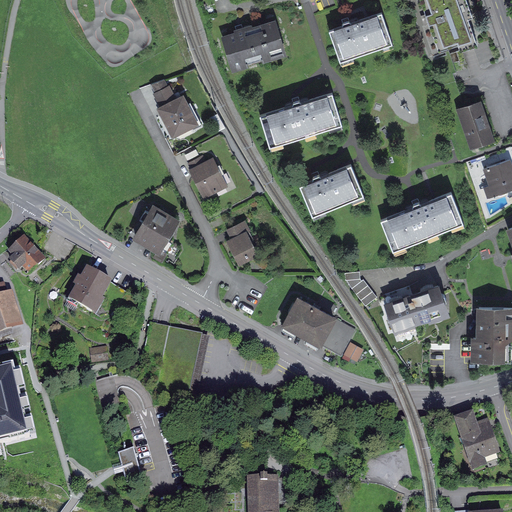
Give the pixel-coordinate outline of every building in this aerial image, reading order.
[(419,0),(438,53),(458,46),(461,53),(480,46),(471,21),(476,19),(469,0),(419,0)] [(342,29),(330,33),(340,65),(352,61),(350,58),(377,49),(378,52),(394,47),(383,16),(360,23),(359,21),(342,27),(342,29)] [(235,34),(222,38),(233,73),(248,69),(247,65),(263,60),(264,64),(287,57),(276,22),(253,29),(252,26),(235,32),(235,34)] [(164,80),(152,86),(156,93),(155,94),(161,107),(157,110),(172,140),(198,127),(183,97),(176,100),(170,87),(168,88),(164,80)] [(286,110),(259,119),(269,151),(285,146),(284,143),(326,130),(327,134),(342,129),(332,96),(308,103),(307,100),(285,107),(286,110)] [(494,141),(481,103),(458,111),(471,149),(494,141)] [(202,158),(188,165),(191,171),(189,172),(203,198),(227,186),(213,160),(205,164),(202,158)] [(490,187),(485,189),(488,199),(511,190),(511,163),(511,161),(484,170),(490,187)] [(311,182),(297,188),(311,222),(323,217),(322,214),(349,203),(350,206),(364,201),(350,166),(328,175),(327,173),(311,180),(311,182)] [(405,213),(380,223),(393,257),(408,251),(407,248),(450,231),(451,235),(465,229),(452,194),(429,203),(428,201),(404,210),(405,213)] [(176,222),(151,208),(132,240),(157,254),(176,222)] [(226,230),(230,240),(227,241),(237,265),(257,257),(250,241),(253,240),(245,222),(226,230)] [(24,236),(9,250),(13,254),(10,258),(20,269),(24,265),(30,272),(45,258),(24,236)] [(77,285),(71,296),(95,310),(112,279),(88,266),(83,277),(80,275),(75,284),(77,285)] [(6,293),(3,283),(0,284),(0,333),(23,326),(12,291),(6,293)] [(393,335),(449,317),(440,289),(384,307),(393,335)] [(335,321),(297,299),(281,327),(320,348),(335,321)] [(472,338),(471,362),(505,364),(506,344),(511,340),(511,310),(479,310),(478,338),(472,338)] [(207,326),(173,319),(161,375),(195,382),(201,353),(207,326)] [(170,326),(150,322),(141,362),(139,366),(134,370),(126,371),(59,393),(55,396),(55,399),(79,496),(82,508),(94,511),(184,511),(196,508),(160,376),(170,326)] [(358,364),(364,350),(351,344),(345,359),(358,364)] [(91,350),(92,364),(107,363),(106,349),(91,350)] [(13,364),(0,366),(0,444),(30,437),(13,364)] [(471,464),(473,472),(487,467),(485,460),(499,456),(489,422),(477,426),(473,415),(455,421),(469,465),(471,464)] [(281,511),(279,475),(248,477),(250,511),(281,511)]
